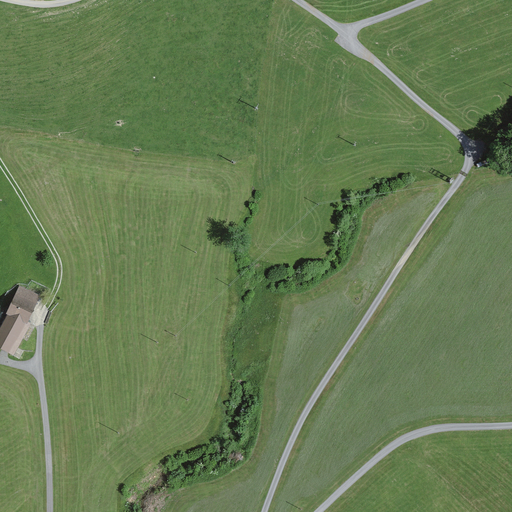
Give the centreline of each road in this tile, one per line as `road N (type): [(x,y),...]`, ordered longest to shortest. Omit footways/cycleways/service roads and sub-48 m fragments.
road 1 (unclassified): [(49,511),(38,368),(46,308)]
road 2 (track): [(46,308),(59,267),(0,162)]
